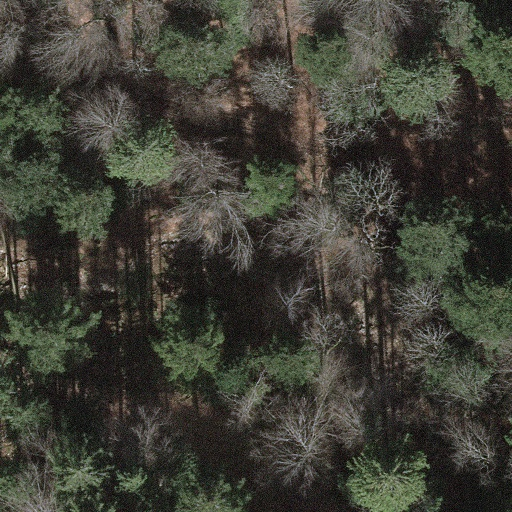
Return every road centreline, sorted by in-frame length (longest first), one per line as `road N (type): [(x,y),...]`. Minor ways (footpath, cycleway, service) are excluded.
road 1 (track): [(511,209),(0,66)]
road 2 (track): [(0,373),(229,442),(317,511)]
